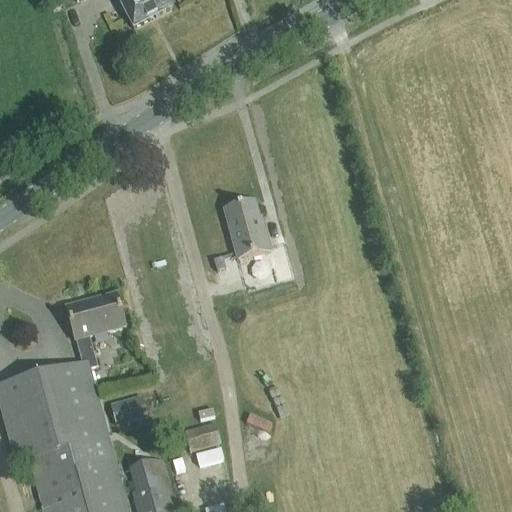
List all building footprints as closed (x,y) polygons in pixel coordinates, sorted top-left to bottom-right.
[(173,11),(167,0),(118,0),(134,31),(173,11)] [(238,262),(270,254),(264,232),(262,233),(255,205),(225,213),(238,262)] [(174,511),(161,464),(129,473),(135,495),(130,497),(133,511),(126,511),(88,373),(98,370),(89,340),(126,330),(116,297),(66,311),(76,344),(81,367),(0,389),(0,407),(16,467),(29,464),(42,511),(174,511)] [(116,429),(148,420),(142,399),(110,408),(116,429)] [(253,417),(250,426),(274,432),(276,423),(253,417)] [(190,456),(221,447),(215,427),(185,436),(190,456)]
